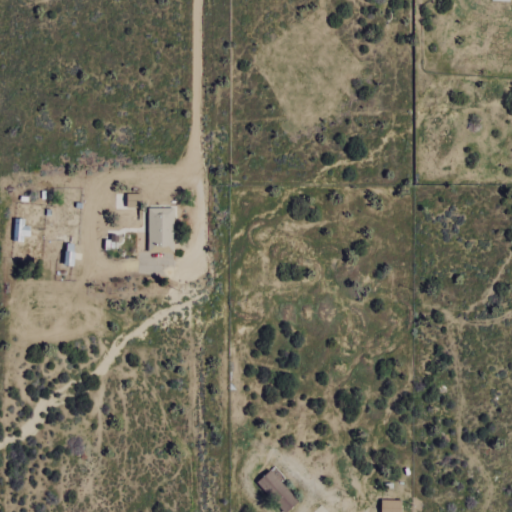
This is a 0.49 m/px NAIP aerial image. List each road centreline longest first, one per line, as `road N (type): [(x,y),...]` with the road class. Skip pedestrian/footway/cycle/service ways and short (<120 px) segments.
road 1 (track): [(200,0),(200,167)]
road 2 (track): [(358,511),(273,454),(248,467),(255,494)]
